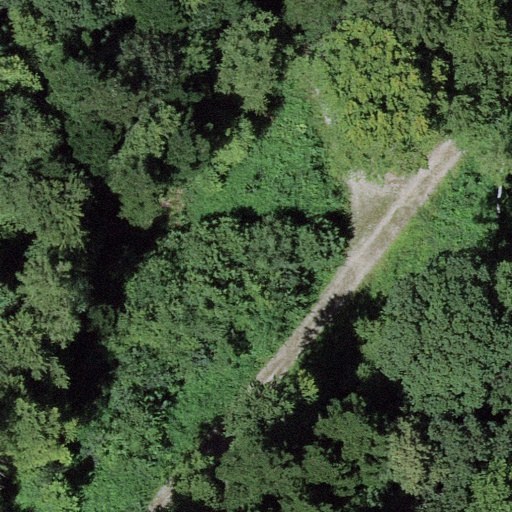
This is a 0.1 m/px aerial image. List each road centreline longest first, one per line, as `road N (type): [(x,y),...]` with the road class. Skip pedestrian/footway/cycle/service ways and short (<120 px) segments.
road 1 (track): [(511,74),(157,511)]
road 2 (track): [(383,233),(297,0)]
